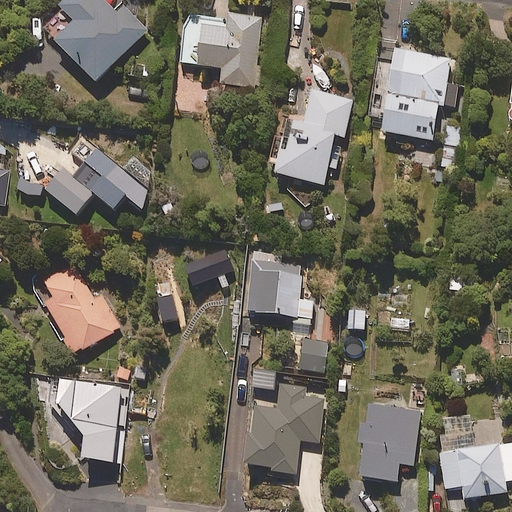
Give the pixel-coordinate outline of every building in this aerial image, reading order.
[(65,0),(60,5),(75,20),(55,40),(96,81),(147,30),(123,6),(116,12),(103,0),(65,0)] [(262,18),(228,14),(227,23),(187,19),(182,63),(223,67),(221,84),(259,88),(262,67),(257,66),(262,18)] [(370,118),(383,120),(381,131),(433,140),(439,104),(455,107),(458,85),(447,83),(451,58),(394,49),(392,62),(380,60),(374,95),(379,95),(378,106),(372,105),(370,118)] [(353,100),(311,89),(302,123),(287,120),(274,172),(324,184),(336,135),(344,137),(353,100)] [(151,195),(96,148),(74,176),(64,168),(46,188),(77,214),(94,192),(114,209),(125,195),(141,208),(151,195)] [(10,171),(0,169),(0,204),(5,206),(10,171)] [(253,252),(246,311),(293,316),(292,332),(310,334),(313,302),(299,301),(302,266),(281,264),(282,255),(253,252)] [(94,300),(74,264),(35,286),(73,354),(120,328),(102,295),(94,300)] [(366,310),(353,310),(353,330),(366,330),(366,310)] [(330,343),(304,340),(301,370),(327,373),(330,343)] [(51,378),(48,399),(74,433),(78,429),(83,435),(83,446),(82,458),(113,462),(117,426),(125,427),(127,406),(119,405),(121,386),(51,378)] [(304,386),(281,384),(278,409),(254,406),(248,463),(273,466),(272,472),(297,475),(301,441),(320,443),(324,399),(303,397),(304,386)] [(420,411),(368,405),(359,477),(397,481),(399,464),(414,466),(420,411)] [(511,443),(474,447),(471,416),(444,418),(445,435),(440,436),(445,489),(463,487),(464,498),(507,494),(506,481),(511,480),(511,443)]
